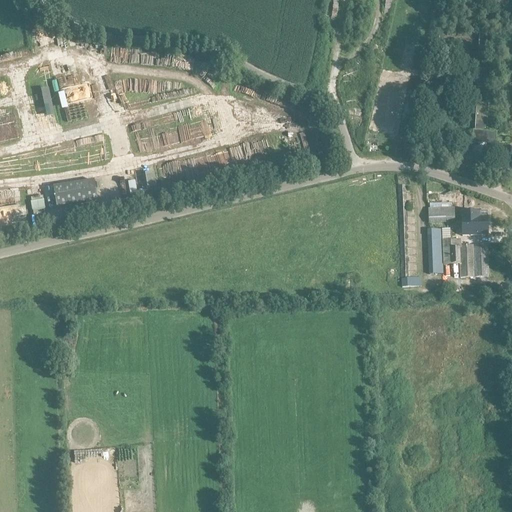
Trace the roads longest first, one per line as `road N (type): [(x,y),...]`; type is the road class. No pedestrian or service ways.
road 1 (unclassified): [(0,256),(369,169)]
road 2 (unclassified): [(0,151),(270,80)]
road 3 (unclassified): [(270,80),(211,51),(79,30),(37,0)]
road 4 (unclassified): [(369,169),(410,170),(511,201)]
road 5 (unclassified): [(369,169),(335,112),(270,80)]
